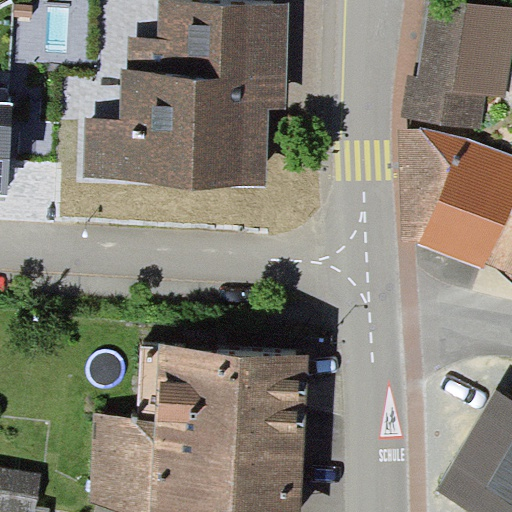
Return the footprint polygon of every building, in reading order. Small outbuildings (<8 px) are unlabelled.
[(84,178),(265,185),(268,108),(285,109),(288,4),(185,0),(157,0),(156,38),(127,37),(126,69),(121,69),(119,120),(86,119),(84,178)] [(407,75),(402,119),(483,129),(488,95),(506,97),(511,52),(511,5),(472,0),(429,0),(419,77),(407,75)] [(0,193),(7,194),(13,102),(0,101),(0,193)] [(490,265),(511,209),(511,155),(465,136),(399,128),(401,243),(421,244),(488,271),(490,265)] [(511,209),(490,265),(511,273),(511,209)] [(299,511),(308,354),(142,346),(138,415),(95,412),(89,503),(118,511),(299,511)] [(511,511),(511,399),(494,389),(436,490),(469,510),(467,511),(511,511)] [(37,511),(44,473),(0,465),(0,511),(37,511)]
